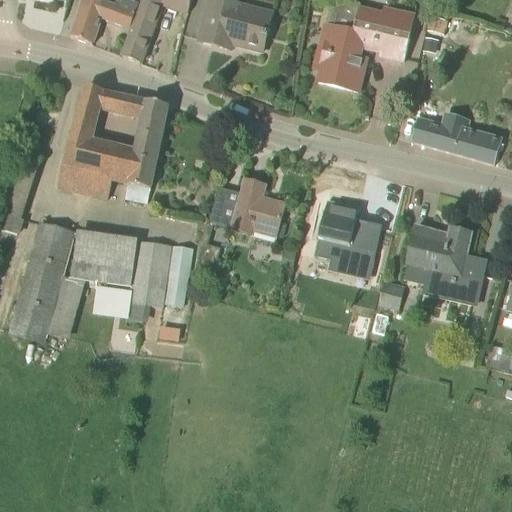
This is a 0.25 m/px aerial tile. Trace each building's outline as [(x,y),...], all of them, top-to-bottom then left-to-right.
[(130,32),(140,0),(83,0),(85,1),(71,40),(93,48),(101,22),(130,32)] [(140,66),(162,6),(189,16),(192,0),(143,0),(122,60),(140,66)] [(263,54),(271,21),(241,14),(243,8),(211,0),(209,0),(198,45),(232,53),(233,46),(263,54)] [(383,15),(361,9),(359,5),(355,2),(351,0),(348,0),(345,0),(341,1),(337,3),(334,7),(332,11),(328,30),(326,29),(316,71),(322,72),(318,85),(358,95),(366,63),(354,60),(357,46),(384,53),(382,59),(404,65),(410,41),(416,17),(384,9),(383,15)] [(448,24),(431,20),(427,37),(444,41),(448,24)] [(438,43),(425,40),(422,53),(435,56),(438,43)] [(106,196),(110,177),(129,181),(125,195),(146,200),(168,110),(87,90),(68,165),(100,172),(93,193),(106,196)] [(466,136),(469,123),(448,118),(444,133),(417,125),(412,145),(495,168),(501,145),(466,136)] [(0,215),(22,222),(42,162),(15,153),(0,199),(0,215)] [(278,241),(287,206),(264,200),(268,188),(244,182),(230,232),(254,238),(255,235),(278,241)] [(366,234),(354,232),(359,211),(328,204),(319,243),(349,250),(349,252),(363,255),(364,248),(377,251),(384,222),(370,218),(366,234)] [(48,338),(63,279),(75,236),(41,226),(11,335),(10,338),(45,348),(48,338)] [(430,234),(416,231),(407,269),(434,274),(430,294),(473,303),(481,268),(465,264),(471,236),(450,232),(449,237),(431,233),(430,234)] [(80,238),(73,282),(132,290),(130,307),(164,311),(164,307),(184,310),(193,252),(80,238)] [(215,270),(221,251),(207,247),(201,266),(215,270)] [(295,257),(284,255),(280,269),(292,272),(295,257)] [(399,313),(404,290),(382,285),(377,308),(399,313)] [(182,319),(163,316),(160,337),(179,340),(182,319)] [(511,352),(493,351),(491,370),(511,371),(511,352)]
